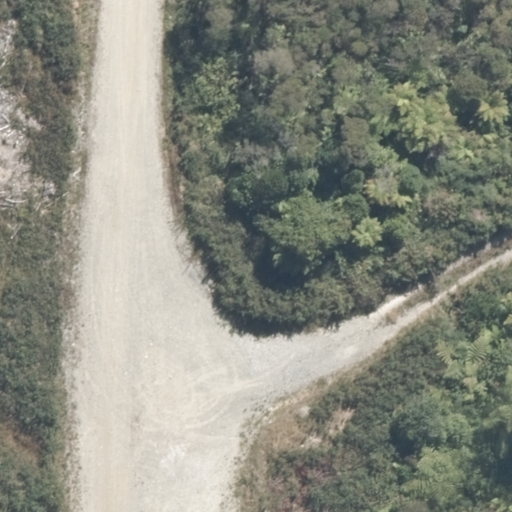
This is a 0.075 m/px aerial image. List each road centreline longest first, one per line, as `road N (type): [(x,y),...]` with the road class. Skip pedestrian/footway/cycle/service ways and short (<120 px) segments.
road 1 (unclassified): [(130,0),(109,511)]
road 2 (track): [(112,413),(357,340),(511,246)]
